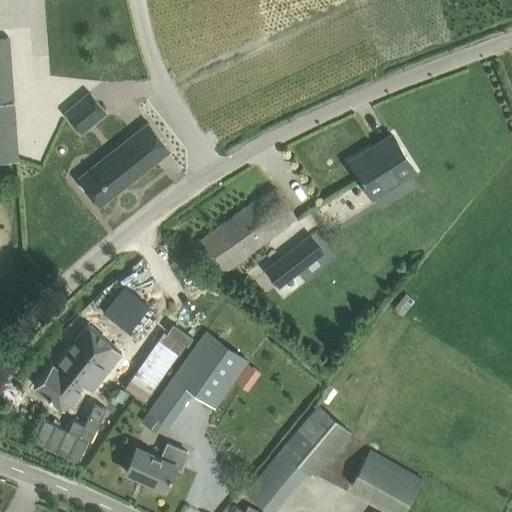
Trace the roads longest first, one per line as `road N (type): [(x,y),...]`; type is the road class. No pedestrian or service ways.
road 1 (unclassified): [(211,173),(367,87),(511,42)]
road 2 (unclassified): [(0,364),(31,319),(121,238),(211,173)]
road 3 (unclassified): [(211,173),(126,0)]
